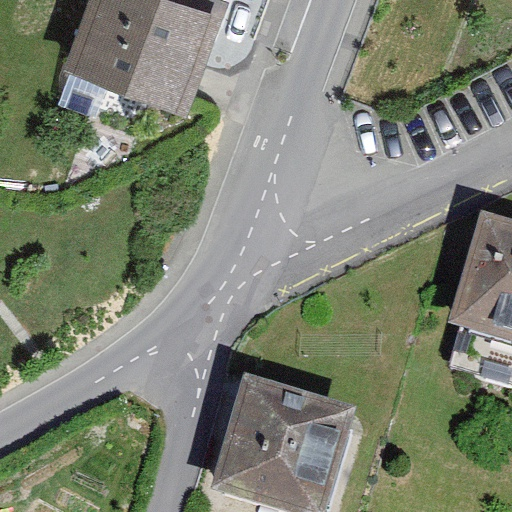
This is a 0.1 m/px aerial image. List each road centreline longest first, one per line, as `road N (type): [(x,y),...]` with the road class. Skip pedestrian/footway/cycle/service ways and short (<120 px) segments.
road 1 (residential): [(227,297),(511,146)]
road 2 (residential): [(227,297),(328,0)]
road 3 (residential): [(0,431),(227,297)]
road 4 (residential): [(167,511),(227,297)]
